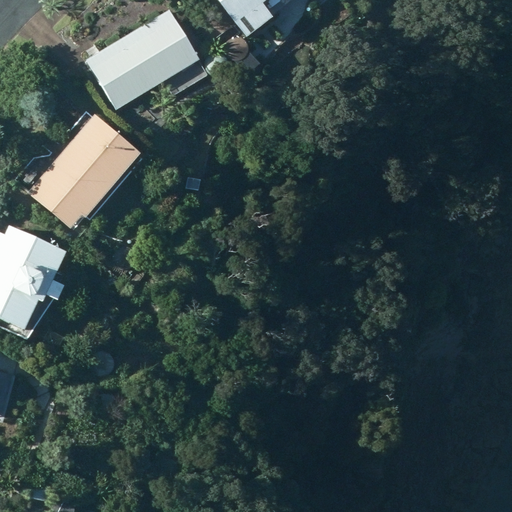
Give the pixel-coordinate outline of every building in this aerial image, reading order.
[(217,0),(243,34),(268,15),(258,1),(258,0),(217,0)] [(198,58),(168,7),(96,50),(94,46),(85,51),(88,55),(83,58),(113,108),(198,58)] [(245,73),(258,62),(248,50),(235,61),(245,73)] [(90,114),(26,191),(67,226),(77,213),(80,217),(135,151),(90,114)] [(0,319),(19,328),(33,297),(38,299),(41,292),(53,298),(60,282),(49,278),(62,248),(8,223),(3,234),(0,232),(0,319)] [(47,485),(30,481),(26,496),(43,500),(47,485)]
